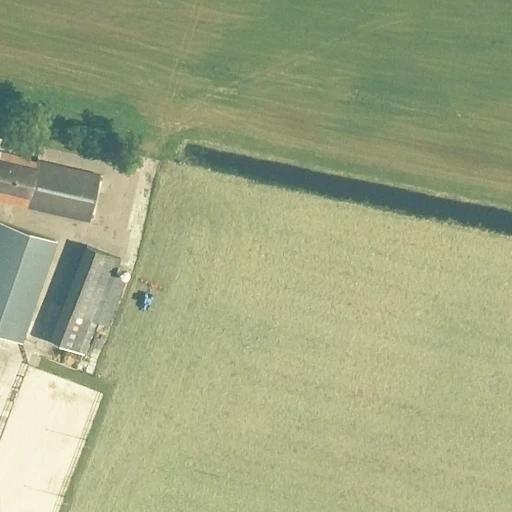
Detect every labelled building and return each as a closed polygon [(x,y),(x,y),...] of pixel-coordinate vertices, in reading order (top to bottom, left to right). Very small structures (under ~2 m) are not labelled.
[(0,201),(88,222),(99,176),(0,152),(0,201)] [(140,190),(136,213),(160,217),(165,195),(140,190)] [(51,241),(0,223),(0,335),(17,341),(51,241)] [(95,325),(95,324),(113,277),(120,260),(85,246),(47,341),(83,355),(95,325)] [(105,328),(123,281),(113,277),(95,324),(105,328)] [(52,456),(80,386),(40,370),(10,445),(24,451),(26,446),(52,456)]
